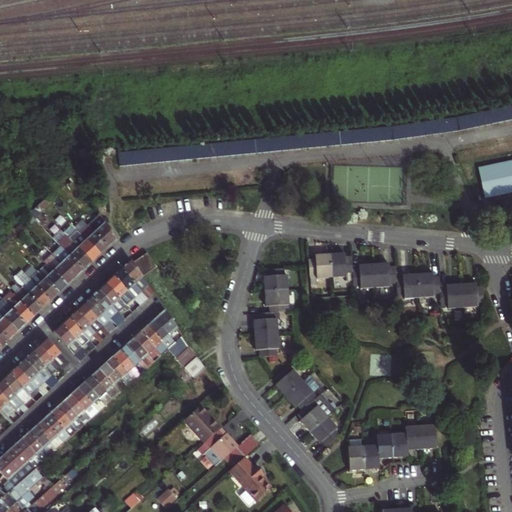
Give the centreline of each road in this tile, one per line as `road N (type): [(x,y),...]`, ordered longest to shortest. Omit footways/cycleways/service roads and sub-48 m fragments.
road 1 (residential): [(330,500),(232,374),(228,336),(259,224)]
road 2 (residential): [(259,224),(192,221),(137,239),(0,365)]
road 3 (residential): [(259,224),(481,246)]
road 4 (residential): [(440,142),(277,159)]
road 5 (residential): [(277,159),(120,174)]
road 6 (residential): [(511,374),(497,395),(511,511)]
